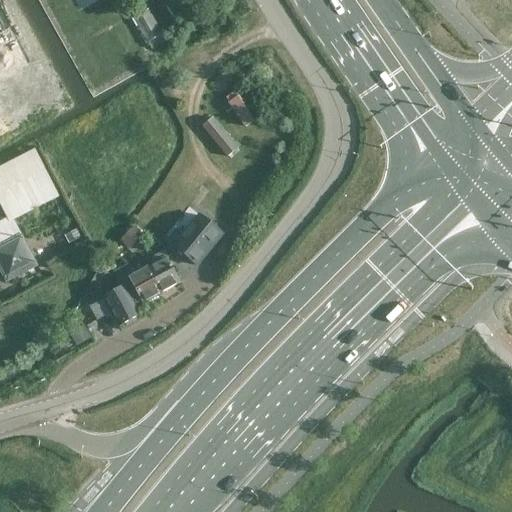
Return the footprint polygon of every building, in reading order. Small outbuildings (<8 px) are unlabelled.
[(177,0),(162,0),(173,19),(184,12),(177,0)] [(164,43),(161,36),(162,36),(148,11),(134,18),(151,50),(164,43)] [(236,91),(226,97),(229,103),(239,96),(236,91)] [(255,121),(239,96),(229,103),(245,127),(255,121)] [(203,127),(227,156),(237,147),(213,119),(203,127)] [(57,198),(34,152),(0,169),(0,202),(10,221),(57,198)] [(222,235),(199,216),(182,236),(176,231),(169,239),(167,242),(196,266),(222,235)] [(134,226),(121,241),(131,250),(144,235),(134,226)] [(36,267),(21,238),(0,249),(0,267),(7,282),(36,267)] [(161,294),(179,284),(163,252),(152,258),(154,266),(148,269),(161,294)] [(123,268),(140,301),(143,304),(161,294),(148,269),(133,276),(128,266),(123,268)] [(140,301),(123,268),(113,273),(122,290),(90,308),(96,322),(111,313),(119,327),(140,315),(134,304),(140,301)] [(80,347),(90,341),(82,326),(71,332),(80,347)]
